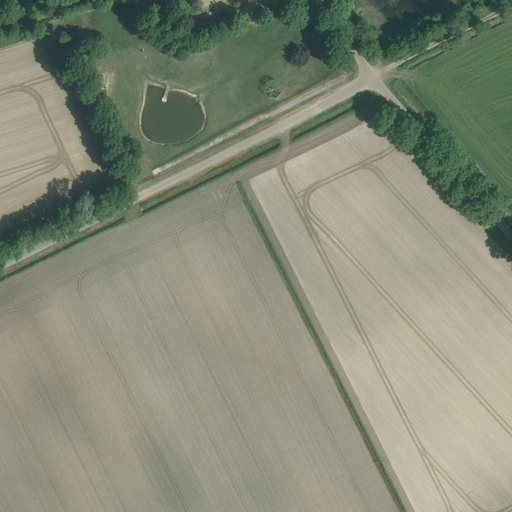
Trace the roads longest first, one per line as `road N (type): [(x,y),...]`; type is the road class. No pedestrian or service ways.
road 1 (unclassified): [(0,266),(371,76),(321,0)]
road 2 (track): [(511,234),(371,76)]
road 3 (track): [(371,76),(511,5)]
